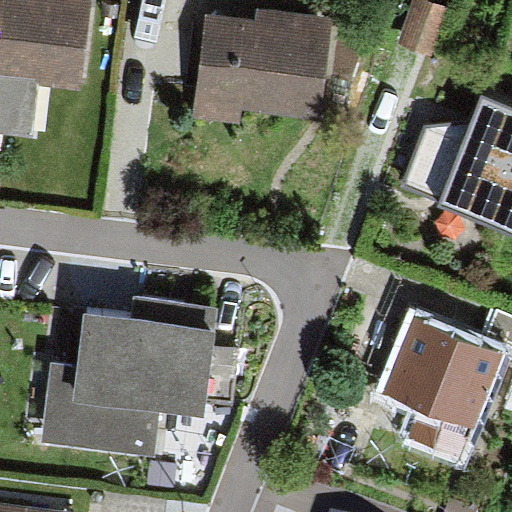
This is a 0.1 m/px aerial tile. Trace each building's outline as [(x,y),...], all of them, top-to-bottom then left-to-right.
[(90,8),(95,8),(95,0),(0,0),(0,134),(35,139),(41,84),(80,89),(90,8)] [(425,0),(416,0),(401,44),(430,54),(447,8),(425,0)] [(317,122),(329,20),(270,12),(255,10),(254,21),(206,15),(193,120),(238,126),(240,112),(317,122)] [(511,107),(484,96),(473,127),(425,132),(403,186),(442,202),(440,206),(511,234),(511,107)] [(137,317),(89,310),(81,369),(55,366),(44,441),(152,455),(159,407),(206,413),(208,396),(215,347),(221,307),(140,296),(137,317)] [(488,337),(511,347),(511,315),(499,311),(488,337)] [(506,349),(417,313),(386,391),(422,405),(410,433),(463,454),(506,349)] [(215,347),(208,396),(233,400),(239,351),(215,347)] [(445,511),(468,511),(471,505),(450,498),(445,511)] [(0,511),(74,511),(75,508),(0,500),(0,511)]
